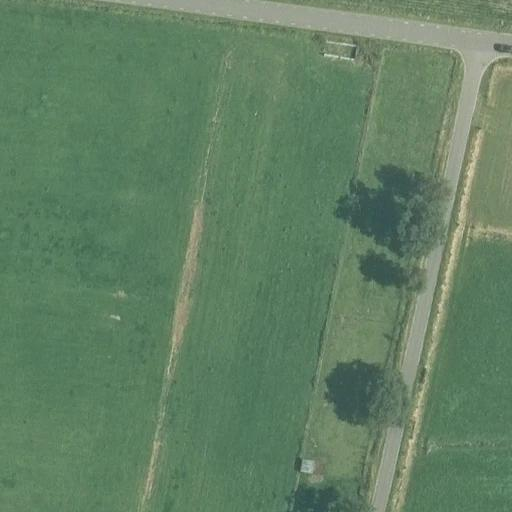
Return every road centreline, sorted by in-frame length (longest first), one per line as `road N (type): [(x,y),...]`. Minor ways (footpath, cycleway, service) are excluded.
road 1 (unclassified): [(379,511),(482,42)]
road 2 (tertiary): [(159,0),(482,42)]
